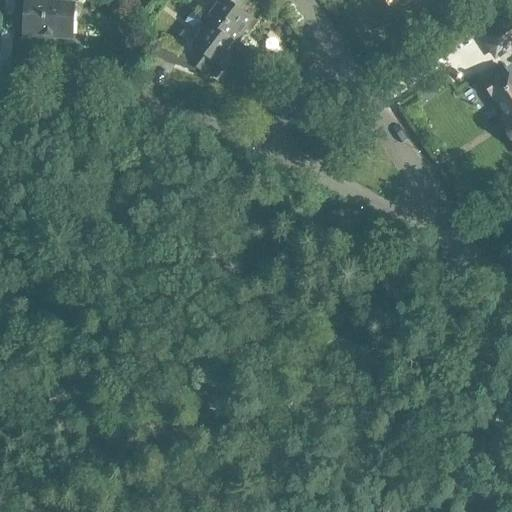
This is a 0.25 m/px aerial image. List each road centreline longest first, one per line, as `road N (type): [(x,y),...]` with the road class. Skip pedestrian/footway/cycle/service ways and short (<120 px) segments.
road 1 (residential): [(260,140),(127,109),(0,99)]
road 2 (residential): [(463,247),(334,54)]
road 3 (residential): [(463,247),(260,140)]
